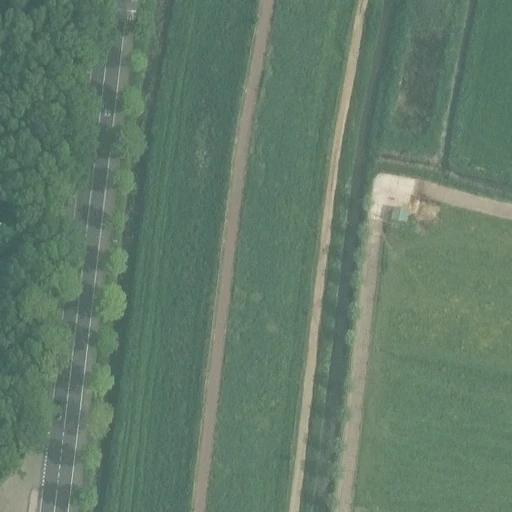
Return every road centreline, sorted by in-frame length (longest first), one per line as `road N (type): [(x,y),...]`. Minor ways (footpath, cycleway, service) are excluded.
road 1 (track): [(293,511),(330,171),(364,0)]
road 2 (secondary): [(53,511),(113,0)]
